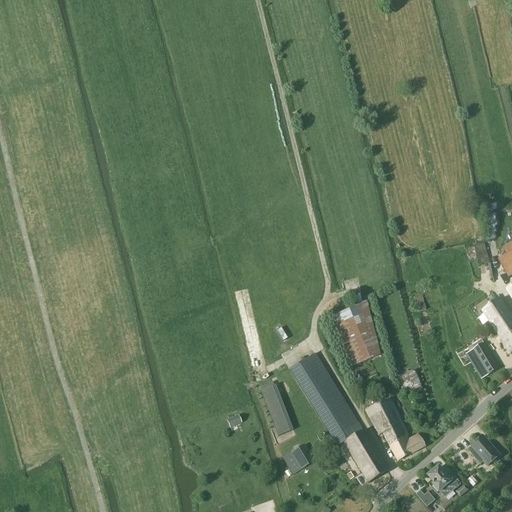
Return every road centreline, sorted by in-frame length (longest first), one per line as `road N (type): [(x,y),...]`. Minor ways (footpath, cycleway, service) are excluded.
road 1 (track): [(101,511),(0,135)]
road 2 (track): [(327,301),(254,0)]
road 3 (tertiary): [(375,511),(511,382)]
